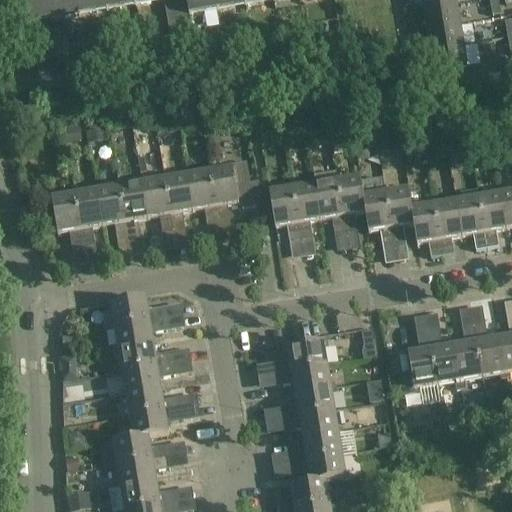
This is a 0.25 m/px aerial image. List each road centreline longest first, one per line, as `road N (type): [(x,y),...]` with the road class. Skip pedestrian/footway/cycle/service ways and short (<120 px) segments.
road 1 (residential): [(511,273),(218,323)]
road 2 (residential): [(32,306),(167,282),(208,292),(218,323)]
road 3 (residential): [(41,511),(32,306)]
road 4 (residential): [(218,323),(237,440),(220,472),(226,511)]
